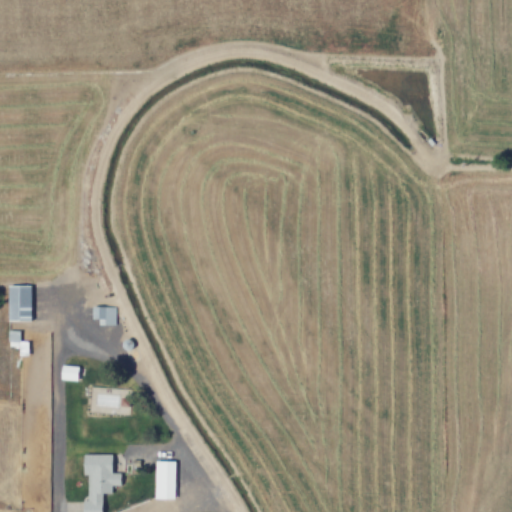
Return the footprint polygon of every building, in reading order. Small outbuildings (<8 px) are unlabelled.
[(7,321),(29,321),(29,285),(7,285),(7,321)] [(114,324),(114,306),(94,306),(94,324),(114,324)] [(28,355),(28,341),(19,341),(19,330),(7,330),(7,355),(28,355)] [(111,454),(82,453),(81,476),(84,476),(83,511),(106,511),(107,487),(120,488),(120,472),(111,472),(111,454)] [(174,460),(154,460),(154,498),(174,498),(174,460)] [(246,474),(259,504),(267,501),(254,471),(246,474)]
